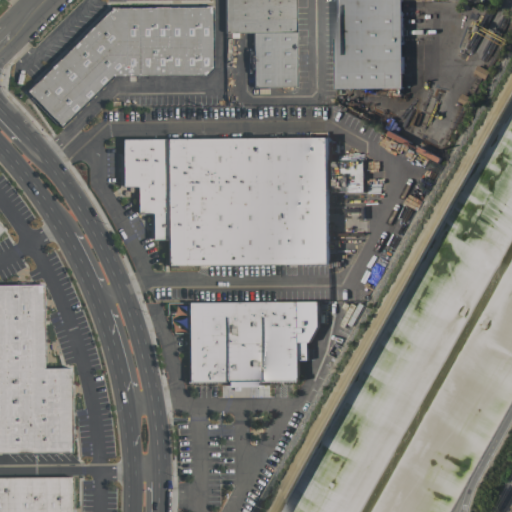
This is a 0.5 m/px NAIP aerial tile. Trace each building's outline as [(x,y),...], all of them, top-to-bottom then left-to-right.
[(224,0),(295,0),(296,86),(252,87),(251,32),(224,32),(224,0)] [(335,0),(404,0),(404,88),(335,88),(335,0)] [(24,90),(109,8),(212,6),(213,67),(205,75),(114,75),(60,127),(24,90)] [(121,139),(327,137),(328,262),(167,264),(167,239),(151,239),(151,213),(135,214),(135,187),(121,187),(121,139)] [(333,161),(334,192),(364,191),(363,160),(333,161)] [(0,285),(41,284),(43,368),(70,367),(72,452),(0,453),(0,285)] [(189,303),(317,301),(317,325),(308,341),(297,341),(298,381),(190,382),(189,303)] [(167,303),(167,315),(171,315),(171,333),(188,333),(188,303),(167,303)] [(0,511),(0,478),(74,478),(74,511),(0,511)]
